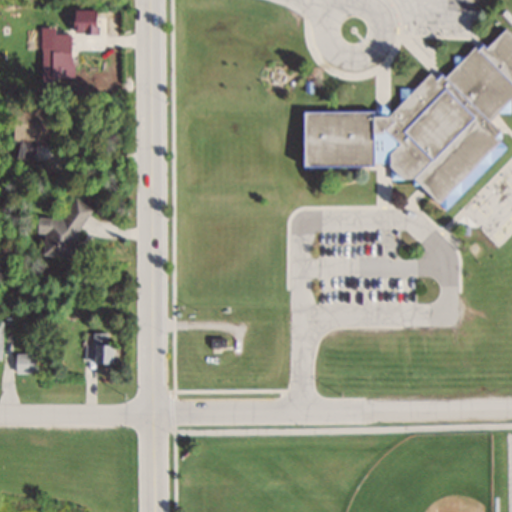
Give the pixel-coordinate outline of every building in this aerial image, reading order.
[(297,167),(383,167),(395,179),(408,179),(433,206),(445,206),(505,149),(495,138),(495,132),(484,121),(511,93),(511,89),(507,84),(511,79),(511,39),(501,28),(482,47),(471,47),(442,75),(424,76),(386,112),(378,104),(370,111),(297,112),(297,167)] [(72,80),(70,34),(47,35),(48,46),(39,46),(41,81),(72,80)] [(39,254),(76,258),(82,203),(67,201),(65,220),(35,217),(33,234),(42,235),(39,254)] [(85,363),(109,363),(109,333),(85,333),(85,363)] [(13,373),(38,373),(38,354),(13,354),(13,373)]
